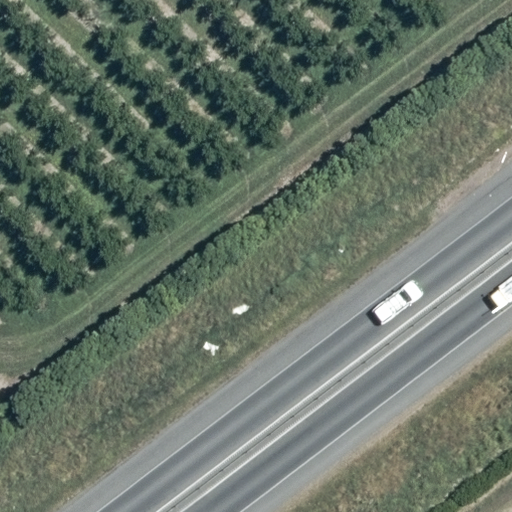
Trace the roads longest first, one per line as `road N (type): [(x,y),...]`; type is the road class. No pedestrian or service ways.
road 1 (trunk): [(125,511),(511,218)]
road 2 (trunk): [(511,284),(213,511)]
